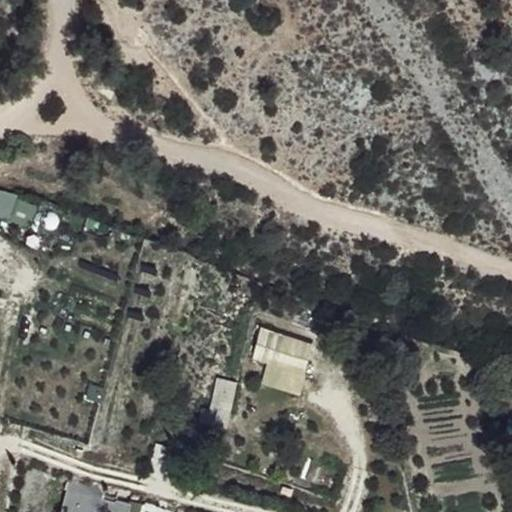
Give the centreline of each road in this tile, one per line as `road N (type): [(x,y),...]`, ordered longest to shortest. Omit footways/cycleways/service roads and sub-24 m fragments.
road 1 (track): [(59,63),(88,118),(140,141),(221,159),(315,210),(511,271)]
road 2 (track): [(62,0),(59,63),(20,112),(0,123)]
